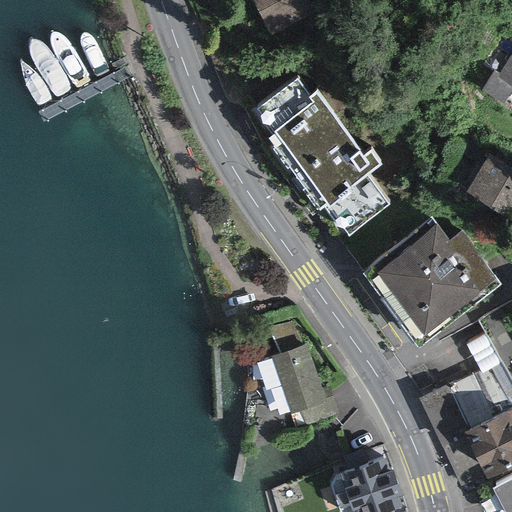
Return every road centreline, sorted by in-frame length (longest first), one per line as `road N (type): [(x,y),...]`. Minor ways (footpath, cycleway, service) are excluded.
road 1 (primary): [(160,0),(235,171),(377,376)]
road 2 (residential): [(377,376),(511,297)]
road 3 (primary): [(377,376),(435,511)]
